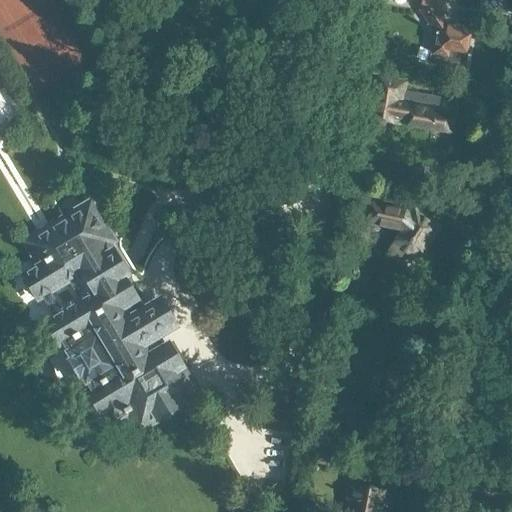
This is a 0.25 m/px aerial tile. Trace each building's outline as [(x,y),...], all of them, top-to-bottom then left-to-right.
[(420,0),(419,9),(435,32),(429,65),(450,69),(451,64),(466,66),(468,53),(467,52),(471,29),(448,25),(440,14),(442,0),(420,0)] [(371,72),(369,85),(376,87),(373,100),(375,100),(372,119),(453,134),(456,113),(438,110),(440,98),(407,93),(409,81),(379,76),(379,74),(371,72)] [(357,174),(356,183),(369,187),(371,176),(357,174)] [(393,241),(394,244),(389,252),(400,260),(404,254),(416,262),(439,228),(420,215),(420,216),(370,205),(374,190),(353,186),(349,205),(358,207),(351,244),(366,247),(370,227),(399,233),(393,241)] [(62,215),(48,224),(42,227),(38,230),(20,241),(35,265),(20,274),(38,304),(44,300),(53,314),(43,321),(60,351),(65,348),(66,350),(64,351),(68,358),(66,360),(79,381),(81,380),(86,387),(88,386),(89,388),(85,391),(103,421),(105,419),(111,429),(127,419),(138,437),(206,396),(199,384),(173,341),(171,343),(170,340),(148,353),(146,349),(180,328),(160,295),(127,316),(125,311),(141,302),(129,281),(133,278),(124,263),(114,246),(120,243),(92,197),(62,215)] [(345,296),(337,294),(335,304),(343,306),(345,296)] [(358,407),(326,400),(323,413),(355,420),(358,407)] [(321,416),(309,462),(314,463),(328,466),(329,467),(334,446),(337,446),(343,422),(321,416)] [(346,476),(344,487),(350,488),(348,500),(350,501),(348,511),(382,511),(383,505),(386,506),(388,505),(390,504),(390,502),(390,501),(390,499),(390,496),(389,495),(388,493),(385,493),(364,489),(365,479),(346,476)]
